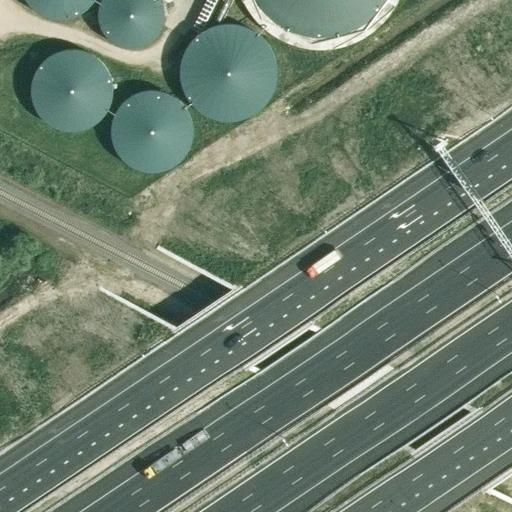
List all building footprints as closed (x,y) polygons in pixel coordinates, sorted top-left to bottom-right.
[(94,0),(24,0),(25,1),(33,10),(43,16),(54,20),(65,20),(77,16),(87,10),(94,1),(94,0)] [(178,32),(180,20),(178,8),(174,0),(102,0),(99,8),(97,20),(99,32),(104,42),(112,51),(121,58),(133,61),(144,61),(156,58),(166,51),(173,42),(178,32)] [(242,0),(250,13),(261,27),(274,37),(289,46),(305,50),(322,52),(339,50),(356,46),(371,37),(384,27),(395,13),(402,0),(242,0)] [(267,85),(269,73),(267,62),(263,51),(255,42),(245,36),(234,33),(222,33),(211,36),(201,42),(193,51),(188,62),(187,73),(188,85),(193,96),(201,105),(211,111),(222,114),(234,114),(245,111),(255,105),(263,96),(267,85)] [(30,80),(29,91),(30,103),(35,114),(43,122),(53,129),(64,132),(76,132),(87,129),(97,122),(104,114),(109,103),(111,91),(109,80),(104,69),(97,60),(87,54),(76,50),(64,50),(53,54),(43,60),(35,69),(30,80)] [(112,120),(110,131),(112,143),(117,153),(124,162),(134,169),(145,172),(157,172),(168,169),(178,162),(186,153),(191,143),(192,131),(191,120),(186,109),(178,100),(168,94),(157,90),(145,90),(134,94),(124,100),(116,109),(112,120)]
